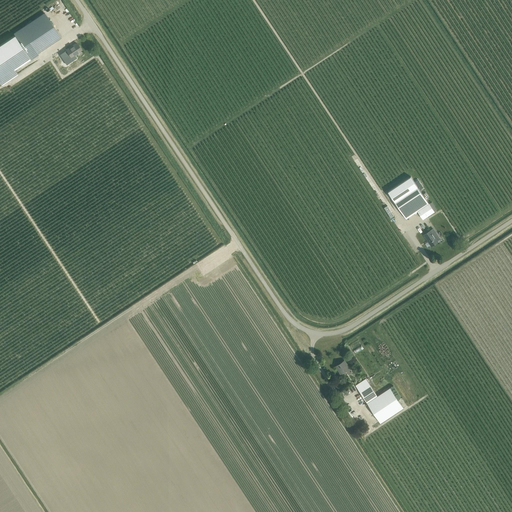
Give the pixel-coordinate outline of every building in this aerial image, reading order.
[(44,13),(21,29),(13,33),(15,35),(30,59),(31,59),(38,54),(37,53),(61,38),(44,13)] [(71,16),(66,19),(72,27),(77,24),(71,16)] [(15,35),(0,45),(0,82),(1,85),(17,74),(14,69),(30,59),(15,35)] [(71,57),(81,51),(76,43),(66,50),(71,57)] [(388,191),(396,203),(418,188),(411,176),(388,191)] [(406,219),(418,211),(429,204),(418,188),(396,203),(406,219)] [(418,211),(423,219),(434,212),(429,204),(418,211)] [(431,246),(438,242),(431,231),(424,235),(431,246)] [(348,374),(352,371),(345,361),(347,359),(335,366),(340,374),(346,370),(348,374)] [(366,379),(355,385),(367,403),(377,396),(366,379)] [(390,388),(377,396),(367,403),(380,423),(403,408),(390,388)]
